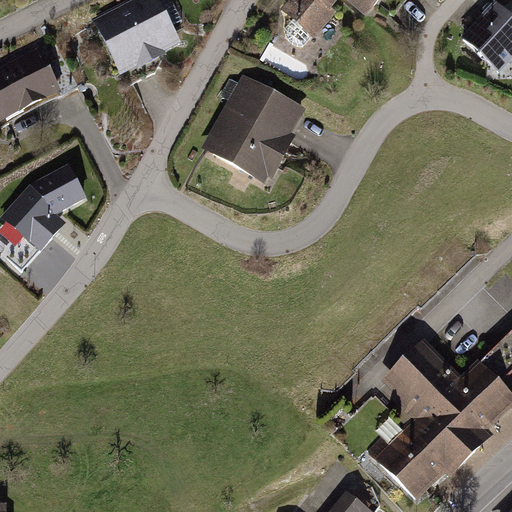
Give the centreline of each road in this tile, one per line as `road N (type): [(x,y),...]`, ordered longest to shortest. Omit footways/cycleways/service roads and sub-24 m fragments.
road 1 (residential): [(511,127),(458,99),(429,96),(397,107),(323,220),(283,242),(232,236),(139,183)]
road 2 (residential): [(0,369),(76,287),(139,183)]
road 3 (residential): [(139,183),(242,0)]
